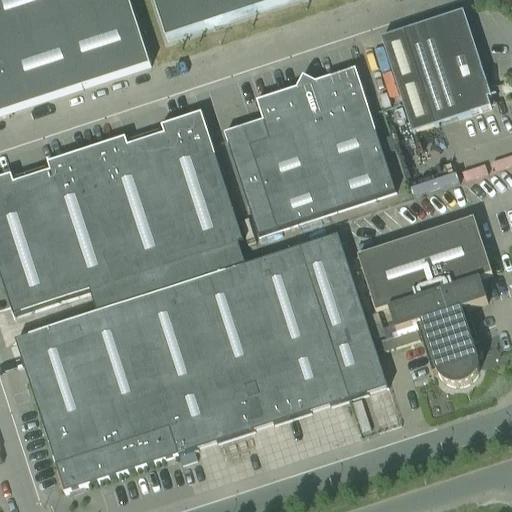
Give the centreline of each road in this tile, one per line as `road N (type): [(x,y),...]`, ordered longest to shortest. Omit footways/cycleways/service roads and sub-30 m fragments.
road 1 (unclassified): [(0,137),(423,0)]
road 2 (unclassified): [(511,417),(229,511)]
road 3 (unclassified): [(398,511),(511,474)]
